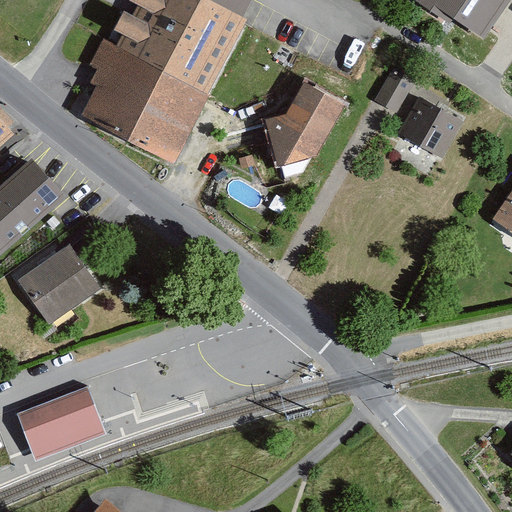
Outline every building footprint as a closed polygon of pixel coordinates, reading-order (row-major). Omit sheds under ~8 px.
[(249,20),(208,0),(138,0),(115,46),(211,95),(249,20)] [(423,0),(485,40),(510,0),(423,0)] [(211,95),(115,46),(104,41),(94,61),(103,65),(95,80),(102,83),(87,112),(178,159),(211,95)] [(396,68),(379,99),(403,113),(420,81),(396,68)] [(344,99),(305,78),(288,109),(265,115),(277,161),(316,150),(344,99)] [(423,97),(404,133),(448,156),(467,121),(423,97)] [(0,114),(0,148),(17,134),(0,114)] [(0,254),(67,194),(34,158),(0,188),(0,254)] [(511,194),(495,220),(511,231),(511,194)] [(74,247),(21,278),(48,322),(100,290),(74,247)] [(89,387),(18,414),(36,461),(107,435),(89,387)] [(129,511),(109,495),(95,511),(129,511)]
